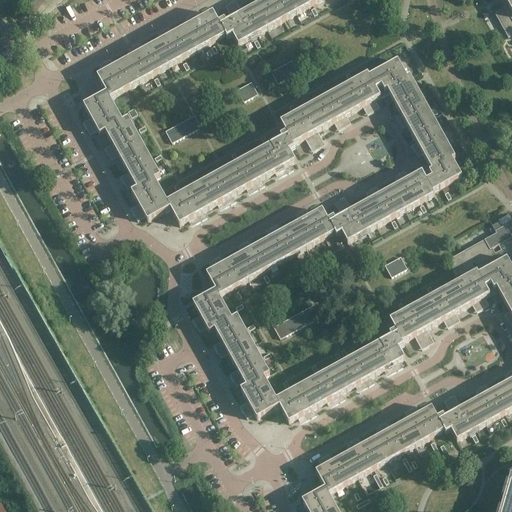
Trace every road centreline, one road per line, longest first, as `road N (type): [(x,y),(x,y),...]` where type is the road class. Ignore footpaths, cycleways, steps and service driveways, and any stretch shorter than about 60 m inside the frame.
road 1 (residential): [(194,250),(210,253),(337,184),(359,189),(404,163),(405,150),(382,123),(371,122),(337,140),(330,159),(199,233)]
road 2 (residential): [(159,477),(0,181)]
road 3 (residential): [(511,350),(496,325),(482,321),(450,337),(432,361),(295,438)]
road 4 (residential): [(293,453),(309,457),(448,382),(475,382),(505,367),(511,351)]
road 5 (residential): [(130,232),(96,244),(16,100)]
road 6 (residential): [(45,83),(198,0)]
road 7 (residential): [(45,83),(130,232)]
road 8 (residential): [(271,465),(239,432),(194,350)]
road 9 (residential): [(194,350),(167,374),(209,451)]
